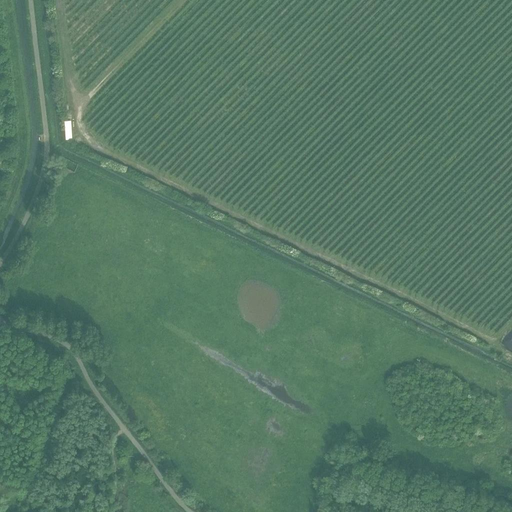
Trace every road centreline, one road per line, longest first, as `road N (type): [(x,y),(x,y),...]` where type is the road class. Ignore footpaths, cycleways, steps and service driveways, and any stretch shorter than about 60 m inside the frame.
road 1 (track): [(501,345),(87,142),(78,130),(64,13)]
road 2 (residential): [(41,173),(47,146),(31,0)]
road 3 (track): [(77,107),(187,0)]
